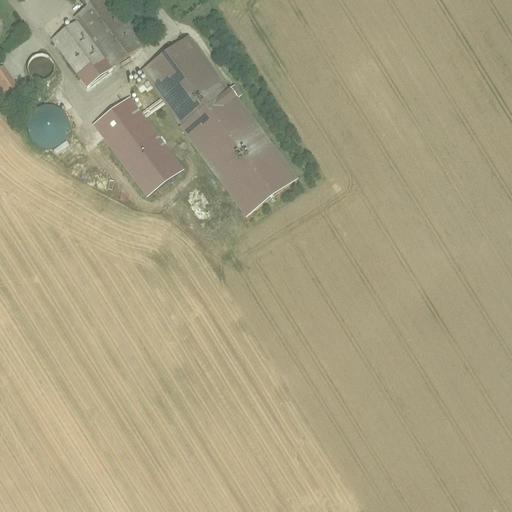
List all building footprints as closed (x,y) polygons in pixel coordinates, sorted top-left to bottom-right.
[(80,26),(114,74),(145,52),(108,0),(107,0),(91,12),(77,21),(80,26)] [(82,0),(91,12),(107,0),(82,0)] [(80,26),(56,43),(90,90),(114,74),(80,26)] [(151,76),(250,215),(296,180),(195,44),(151,76)] [(51,57),(32,58),(33,78),(47,77),(47,74),(45,74),(44,65),(51,65),(51,57)] [(5,67),(0,70),(0,91),(7,101),(22,91),(5,67)] [(185,169),(131,99),(95,127),(149,197),(185,169)] [(31,144),(67,152),(75,114),(46,108),(45,115),(38,113),(31,144)]
